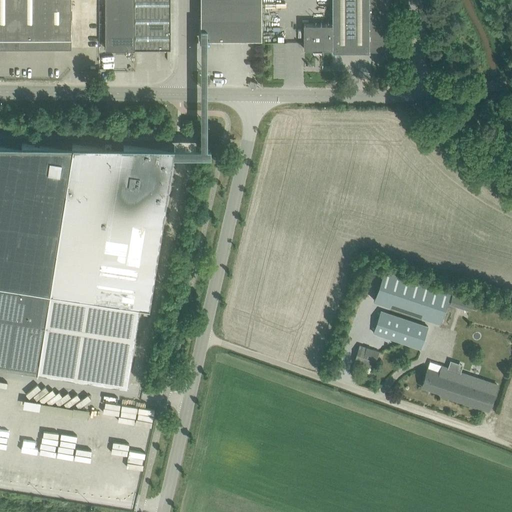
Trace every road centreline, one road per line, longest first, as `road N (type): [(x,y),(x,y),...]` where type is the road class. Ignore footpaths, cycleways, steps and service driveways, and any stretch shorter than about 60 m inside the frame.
road 1 (unclassified): [(509,444),(203,335)]
road 2 (unclassified): [(203,335),(259,96)]
road 3 (unclassified): [(0,92),(185,96)]
road 4 (unclassified): [(163,511),(203,335)]
road 5 (unclassified): [(259,96),(420,95)]
